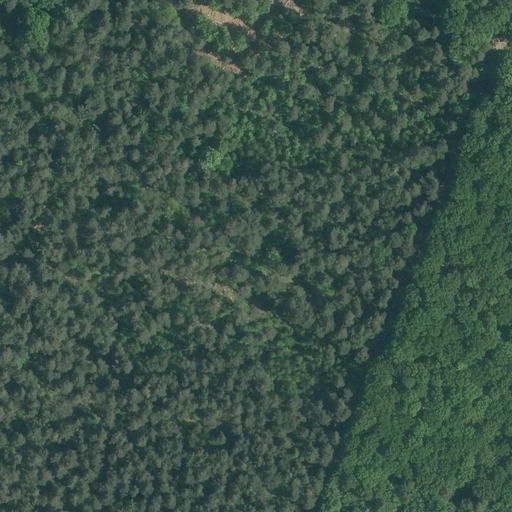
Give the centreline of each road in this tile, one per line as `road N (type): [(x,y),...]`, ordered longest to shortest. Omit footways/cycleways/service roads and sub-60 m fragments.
road 1 (track): [(511,3),(307,511)]
road 2 (track): [(511,43),(396,0)]
